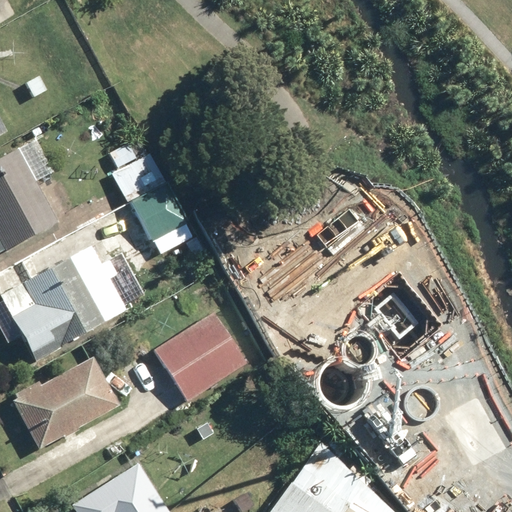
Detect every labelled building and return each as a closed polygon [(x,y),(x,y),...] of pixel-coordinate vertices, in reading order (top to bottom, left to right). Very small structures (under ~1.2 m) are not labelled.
[(160,186),(136,142),(106,159),(114,173),(106,177),(123,207),(160,186)] [(13,152),(0,159),(0,255),(54,225),(13,152)] [(165,189),(128,209),(151,251),(173,239),(182,255),(197,247),(165,189)] [(23,288),(33,306),(6,321),(15,346),(31,364),(98,326),(64,265),(23,288)] [(211,315),(148,355),(182,407),(244,368),(211,315)] [(37,384),(12,397),(14,401),(7,404),(34,453),(115,410),(89,361),(39,387),(37,384)] [(67,511),(159,511),(130,466),(65,508),(67,511)] [(350,511),(309,482),(299,496),(289,489),(272,511),(350,511)]
